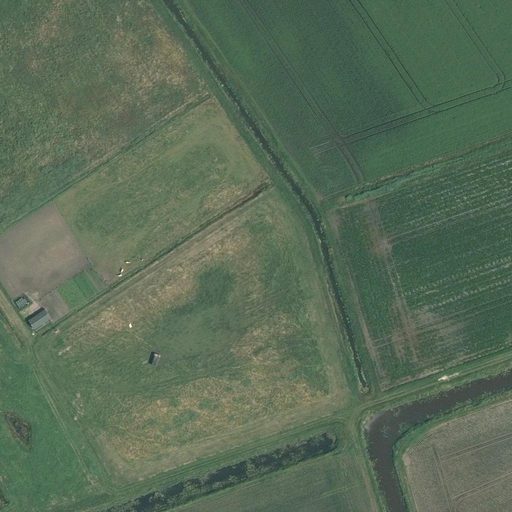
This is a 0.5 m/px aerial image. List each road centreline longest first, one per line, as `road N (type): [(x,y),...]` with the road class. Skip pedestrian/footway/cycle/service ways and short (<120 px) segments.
road 1 (track): [(358,407),(304,221),(155,0)]
road 2 (track): [(358,407),(511,354)]
